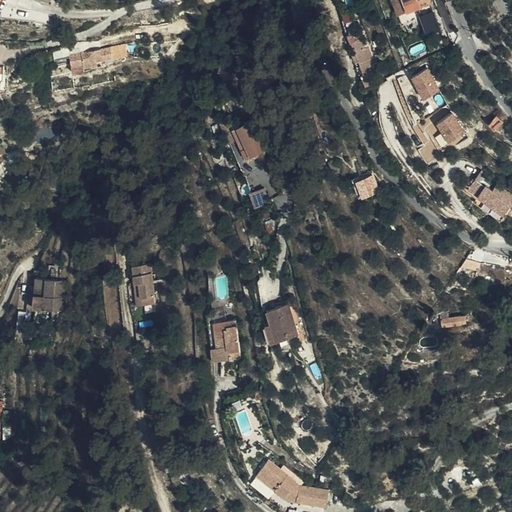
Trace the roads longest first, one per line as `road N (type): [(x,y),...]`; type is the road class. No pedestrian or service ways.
road 1 (residential): [(298,0),(372,153),(421,203),(491,245),(511,245)]
road 2 (residential): [(454,0),(511,107)]
